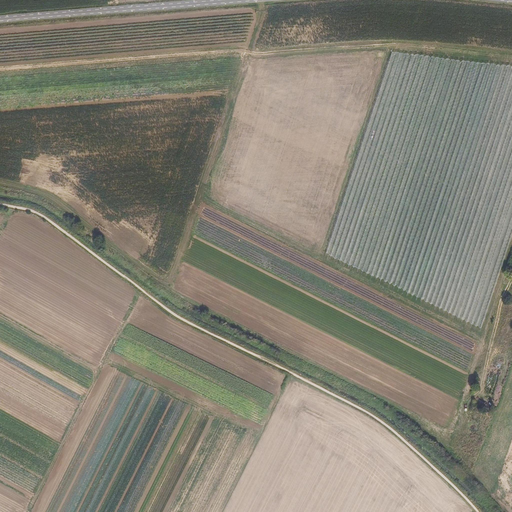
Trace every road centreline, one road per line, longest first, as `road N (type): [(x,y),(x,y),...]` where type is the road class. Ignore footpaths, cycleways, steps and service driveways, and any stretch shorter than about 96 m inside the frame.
road 1 (track): [(478,511),(368,412),(190,323),(45,217),(0,204)]
road 2 (secondary): [(257,0),(0,19)]
